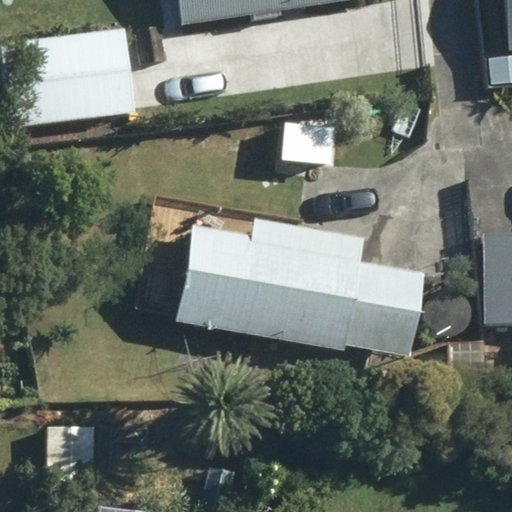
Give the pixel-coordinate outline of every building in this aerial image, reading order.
[(170,0),(175,32),(385,2),(384,0),(170,0)] [(511,0),(496,0),(502,59),(511,57),(511,0)] [(116,36),(0,51),(0,110),(4,137),(127,121),(116,36)] [(282,115),(277,165),(336,170),(340,120),(282,115)] [(354,247),(245,228),(242,246),(185,236),(168,329),(334,358),(336,349),(404,361),(418,282),(351,270),(354,247)] [(511,240),(477,241),(477,330),(511,330),(511,240)] [(477,347),(441,349),(442,371),(478,369),(477,347)] [(96,430),(47,428),(45,487),(94,489),(96,430)]
